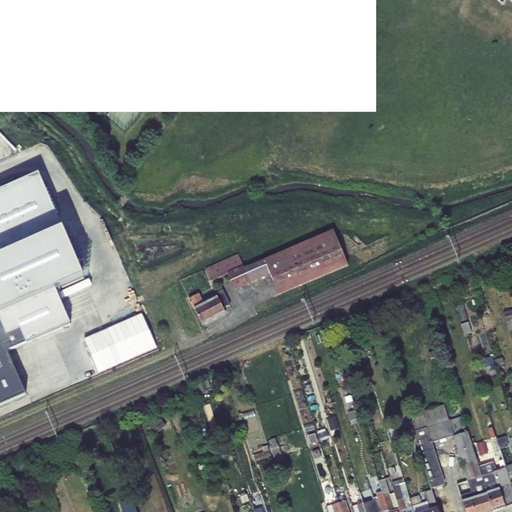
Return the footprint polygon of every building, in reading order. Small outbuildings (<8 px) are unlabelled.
[(39,176),(0,192),(0,317),(7,335),(21,329),(27,343),(70,324),(58,295),(85,283),(39,176)] [(228,272),(228,273),(235,289),(266,276),(269,283),(268,284),(273,297),(348,265),(333,230),(244,268),(243,266),(228,272)] [(360,240),(355,242),(361,248),(366,246),(360,240)] [(211,281),(228,273),(228,272),(243,266),(238,254),(206,268),(211,281)] [(475,266),(466,269),(467,275),(477,273),(475,266)] [(217,298),(223,308),(230,304),(222,290),(216,294),(217,298)] [(195,310),(205,305),(199,293),(189,298),(195,310)] [(195,310),(202,323),(225,312),(223,308),(217,298),(205,305),(195,310)] [(511,309),(503,312),(511,340),(511,309)] [(489,316),(482,318),(486,331),(493,329),(489,316)] [(0,405),(26,395),(7,351),(27,343),(21,329),(7,335),(0,317),(0,405)] [(468,322),(461,324),(464,334),(471,332),(468,322)] [(479,353),(473,355),(476,364),(482,362),(479,353)] [(459,371),(451,373),(453,379),(461,377),(459,371)] [(454,435),(450,420),(448,420),(443,405),(408,416),(413,432),(426,427),(431,443),(454,435)] [(462,416),(450,420),(454,435),(455,436),(467,432),(462,416)] [(335,417),(328,419),(331,431),(339,429),(335,417)] [(358,418),(352,420),(356,434),(362,432),(358,418)] [(104,421),(75,433),(81,454),(111,442),(104,421)] [(348,427),(340,429),(342,435),(350,432),(348,427)] [(426,427),(413,432),(431,489),(445,484),(431,443),(426,427)] [(482,476),(476,457),(467,432),(455,436),(453,437),(467,481),(482,476)] [(497,439),(500,449),(509,446),(506,436),(497,439)] [(272,445),(270,446),(274,460),(276,459),(277,464),(283,463),(281,458),(282,457),(278,444),(272,446),(272,445)] [(264,452),(256,454),(258,461),(271,457),(268,445),(262,447),(264,452)] [(505,507),(511,504),(511,488),(511,485),(509,479),(505,466),(499,449),(476,457),(482,476),(488,494),(499,490),(505,507)] [(461,495),(463,502),(488,494),(482,476),(467,481),(470,492),(461,495)] [(379,481),(388,511),(399,511),(394,493),(389,494),(385,479),(379,481)] [(413,511),(412,506),(403,479),(391,483),(394,493),(399,511),(413,511)] [(373,498),(377,511),(388,511),(379,481),(378,481),(373,483),(377,497),(373,498)] [(362,503),(365,511),(377,511),(373,498),(371,499),(368,489),(359,492),(362,503)] [(430,510),(437,508),(431,490),(430,490),(426,491),(424,492),(427,501),(430,510)] [(499,490),(488,494),(493,511),(505,507),(499,490)] [(489,511),(493,511),(488,494),(463,502),(465,511),(489,511)] [(123,511),(136,511),(131,497),(120,502),(123,511)] [(341,511),(338,503),(336,498),(328,500),(330,506),(327,507),(328,511),(341,511)] [(349,511),(346,501),(338,503),(341,511),(349,511)] [(412,506),(413,511),(424,511),(430,510),(427,501),(412,506)] [(352,506),(354,511),(365,511),(362,503),(352,506)]
